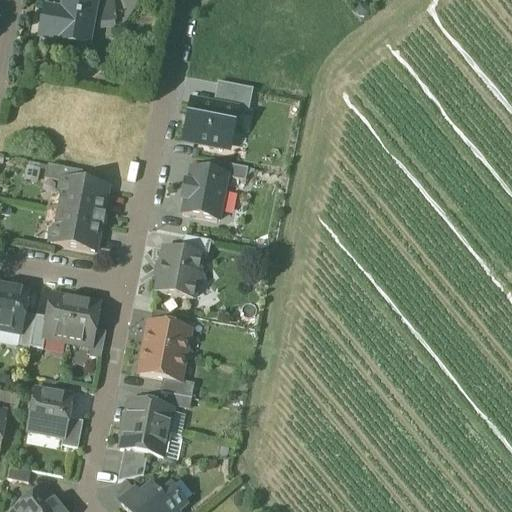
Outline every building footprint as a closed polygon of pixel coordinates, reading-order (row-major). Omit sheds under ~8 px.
[(39,40),(87,49),(91,23),(92,16),(95,0),(64,0),(61,14),(45,11),(39,40)] [(92,16),(91,23),(100,24),(115,23),(114,16),(99,17),(92,16)] [(217,85),(212,108),(236,113),(235,114),(247,116),(252,91),(217,85)] [(184,144),(221,152),(223,139),(231,140),(235,114),(236,113),(212,108),(192,104),(189,117),(188,117),(185,131),(187,131),(184,144)] [(228,153),(231,140),(223,139),(221,152),(228,153)] [(224,180),(244,184),(247,171),(211,164),(209,176),(225,179),(224,180)] [(61,183),(79,187),(82,175),(46,168),(44,182),(60,185),(61,183)] [(39,172),(25,169),(23,183),(37,185),(39,172)] [(186,203),(183,217),(216,224),(224,180),(225,179),(209,176),(191,172),(189,187),(185,186),(182,202),(186,203)] [(49,247),(94,255),(99,229),(102,229),(104,219),(101,218),(106,192),(79,187),(61,183),(60,185),(58,197),(52,196),(45,232),(52,233),(49,247)] [(200,260),(207,262),(210,245),(204,244),(183,239),(179,255),(200,259),(200,260)] [(156,295),(192,302),(194,289),(203,283),(197,274),(200,260),(200,259),(179,255),(164,252),(156,295)] [(0,333),(19,337),(23,317),(27,294),(0,288),(0,333)] [(43,342),(66,346),(74,303),(51,299),(47,321),(43,342)] [(98,308),(74,303),(66,346),(90,351),(93,333),(98,308)] [(149,327),(173,332),(176,319),(152,315),(149,327)] [(16,352),(28,355),(29,349),(35,319),(23,317),(19,337),(16,352)] [(47,321),(35,319),(29,349),(41,352),(43,342),(47,321)] [(144,345),(142,352),(184,360),(189,335),(173,332),(149,327),(146,345),(144,345)] [(19,337),(0,333),(0,349),(16,352),(19,337)] [(88,361),(100,363),(105,335),(93,333),(90,351),(88,361)] [(179,385),(184,360),(142,352),(141,360),(143,360),(139,378),(162,383),(179,386),(179,385)] [(188,402),(190,402),(193,387),(179,385),(179,386),(162,383),(159,397),(174,399),(188,402)] [(62,441),(66,422),(70,400),(35,393),(33,407),(28,409),(26,418),(30,421),(27,435),(62,441)] [(0,406),(18,410),(20,399),(0,394),(0,406)] [(172,408),(187,411),(188,402),(174,399),(172,408)] [(128,406),(123,430),(166,438),(171,417),(171,414),(128,406)] [(171,417),(166,438),(181,440),(185,419),(171,417)] [(61,450),(77,453),(82,425),(66,422),(62,441),(61,450)] [(162,461),(166,438),(123,430),(119,453),(123,454),(146,458),(162,461)] [(166,438),(162,461),(178,464),(182,441),(181,440),(166,438)] [(117,486),(123,484),(125,484),(142,480),(146,458),(123,454),(117,486)] [(4,482),(27,487),(29,475),(6,471),(4,482)] [(134,495),(125,484),(123,484),(109,497),(119,508),(120,507),(134,495)] [(15,511),(60,511),(61,511),(43,490),(15,511)] [(120,507),(124,511),(177,511),(184,507),(170,490),(160,499),(159,498),(157,499),(150,491),(139,501),(134,495),(120,507)]
